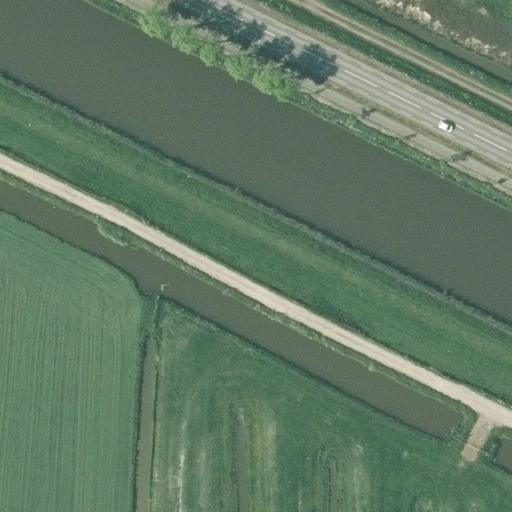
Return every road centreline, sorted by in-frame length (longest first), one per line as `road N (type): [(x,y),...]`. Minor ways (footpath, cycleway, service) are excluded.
road 1 (track): [(0,161),(511,415)]
road 2 (primary): [(511,153),(199,0)]
road 3 (track): [(294,0),(511,106)]
